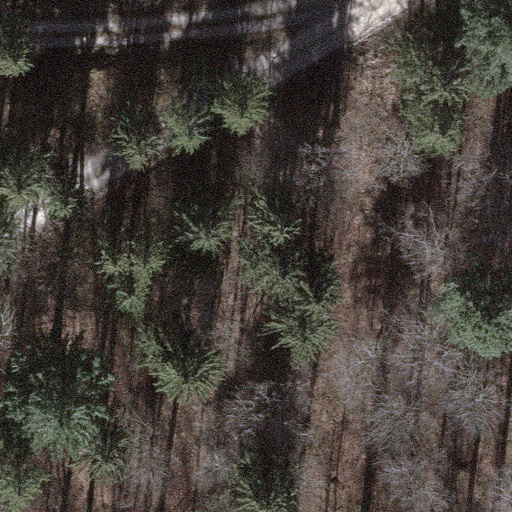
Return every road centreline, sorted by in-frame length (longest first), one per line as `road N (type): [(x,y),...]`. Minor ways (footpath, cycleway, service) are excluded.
road 1 (track): [(0,222),(377,0)]
road 2 (track): [(349,0),(228,25),(58,40),(0,34)]
